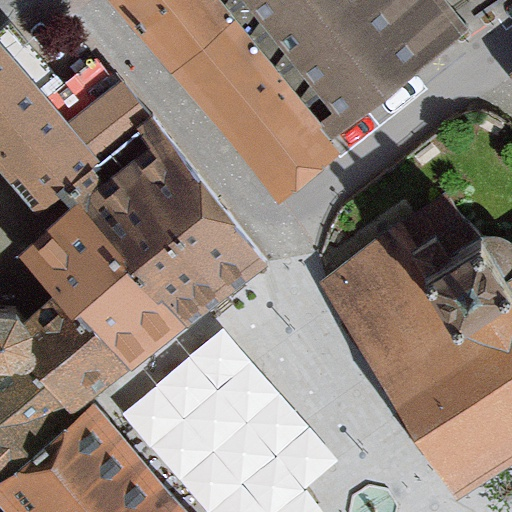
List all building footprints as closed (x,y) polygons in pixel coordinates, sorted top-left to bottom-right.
[(235,23),(216,0),(110,0),(173,75),(235,23)] [(216,0),(235,23),(329,134),(456,30),(431,0),(216,0)] [(279,202),(310,176),(342,150),(329,134),(235,23),(173,75),(279,202)] [(44,206),(141,130),(108,88),(73,116),(4,29),(0,31),(0,187),(26,221),(44,206)] [(511,61),(495,74),(511,97),(511,61)] [(149,339),(246,263),(141,130),(44,206),(149,339)] [(123,360),(149,339),(44,206),(26,221),(22,223),(18,227),(0,241),(0,246),(36,292),(102,376),(123,360)] [(511,263),(509,265),(493,241),(470,233),(445,233),(429,208),(330,273),(361,320),(422,414),(458,468),(495,444),(511,432),(511,263)] [(0,456),(74,398),(102,376),(36,292),(5,316),(9,336),(1,355),(0,355),(0,456)] [(0,355),(1,355),(9,336),(5,316),(0,312),(0,355)] [(208,407),(249,374),(296,434),(315,419),(230,314),(171,361),(208,407)] [(0,456),(0,505),(5,511),(180,511),(74,398),(0,456)]
